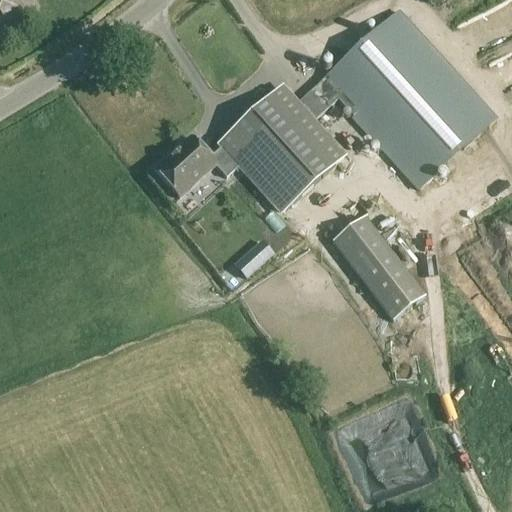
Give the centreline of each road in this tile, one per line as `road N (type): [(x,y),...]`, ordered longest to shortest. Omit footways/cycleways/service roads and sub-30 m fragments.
road 1 (track): [(427,223),(457,427),(496,511)]
road 2 (tertiary): [(0,110),(158,0)]
